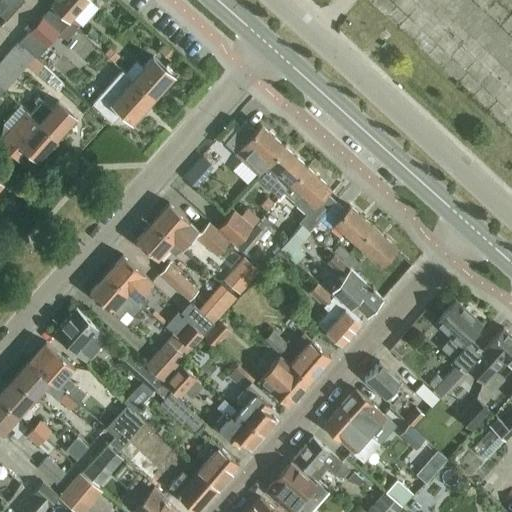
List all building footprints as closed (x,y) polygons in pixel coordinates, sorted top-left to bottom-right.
[(11,0),(9,3),(16,9),(23,0),(11,0)] [(56,0),(52,5),(69,21),(69,20),(70,22),(74,17),(89,0),(56,0)] [(0,13),(6,20),(16,9),(9,3),(0,13)] [(40,17),(58,33),(69,21),(52,5),(40,17)] [(91,27),(86,33),(93,40),(99,34),(91,27)] [(19,41),(37,56),(48,44),(30,29),(19,41)] [(9,51),(0,61),(0,85),(3,89),(26,63),(35,72),(43,63),(37,56),(19,41),(9,51)] [(166,43),(159,51),(169,60),(176,51),(173,49),(166,43)] [(111,45),(104,53),(114,62),(121,54),(111,45)] [(137,61),(127,73),(133,78),(151,95),(173,72),(154,55),(143,66),(137,61)] [(43,63),(35,72),(44,80),(53,72),(43,63)] [(131,118),(151,95),(133,78),(122,68),(93,101),(113,119),(122,109),(131,118)] [(30,112),(56,135),(75,114),(59,99),(52,107),(38,95),(35,99),(38,102),(30,111),(30,112)] [(37,156),(56,135),(30,112),(30,111),(28,109),(0,140),(20,157),(28,148),(37,156)] [(268,162),(269,162),(284,146),(259,124),(250,134),(240,125),(224,142),(235,151),(234,152),(257,174),(268,162)] [(217,145),(209,154),(212,157),(220,148),(217,145)] [(257,174),(256,175),(279,195),(282,191),(283,191),(284,192),(291,183),(306,167),(284,146),(269,162),(268,162),(257,174)] [(284,192),(294,201),(293,202),(306,213),(298,221),(301,223),(308,230),(327,209),(335,201),(325,192),(329,187),(306,167),(291,183),(284,192)] [(274,201),(268,196),(261,204),(267,209),(274,201)] [(337,198),(335,201),(327,209),(336,218),(346,207),(337,198)] [(172,239),(181,247),(196,230),(195,226),(189,220),(168,202),(152,220),(172,239)] [(333,221),(356,242),(372,226),(348,204),(346,207),(336,218),(333,221)] [(232,209),(217,226),(216,227),(235,244),(258,218),(246,207),(239,215),(232,209)] [(263,214),(237,246),(246,253),(251,246),(264,230),(263,229),(270,220),(263,214)] [(156,258),(158,255),(165,261),(173,252),(175,254),(181,247),(172,239),(152,220),(135,239),(156,258)] [(208,222),(204,226),(196,235),(215,253),(227,239),(208,222)] [(288,238),(279,248),(288,255),(288,256),(296,262),(304,252),(296,245),(309,231),(308,230),(301,223),(288,238)] [(395,246),(372,226),(356,242),(379,263),(395,246)] [(282,231),(257,261),(264,266),(288,237),(282,231)] [(332,249),(342,258),(347,252),(338,243),(332,249)] [(279,248),(271,258),(280,266),(288,256),(288,255),(279,248)] [(343,276),(336,284),(332,289),(351,306),(354,303),(366,314),(381,297),(355,273),(356,271),(333,252),(326,261),(343,276)] [(348,253),(347,252),(342,258),(356,270),(362,263),(349,252),(348,253)] [(105,273),(142,306),(148,299),(142,293),(152,282),(143,273),(122,254),(105,273)] [(243,256),(223,278),(239,292),(251,279),(256,274),(259,270),(243,256)] [(197,289),(168,263),(158,273),(188,299),(197,289)] [(134,316),(142,306),(105,273),(89,291),(118,317),(126,309),(134,316)] [(316,322),(340,344),(360,321),(339,303),(340,301),(317,281),(307,292),(327,310),(316,322)] [(208,297),(198,308),(213,321),(223,310),(208,297)] [(453,299),(435,319),(451,334),(441,346),(450,354),(479,322),(453,299)] [(173,331),(172,332),(190,348),(204,334),(203,333),(214,321),(213,321),(198,308),(193,303),(189,300),(181,310),(184,312),(182,315),(188,320),(176,334),(173,331)] [(53,331),(76,352),(84,358),(91,350),(106,334),(76,307),(53,331)] [(215,346),(231,328),(219,318),(203,335),(215,346)] [(511,335),(503,327),(483,349),(468,366),(484,380),(503,359),(511,366),(511,335)] [(263,338),(278,352),(287,342),(272,328),(263,338)] [(179,361),(190,348),(172,332),(145,363),(163,378),(179,361)] [(278,354),(309,380),(330,356),(303,332),(295,341),(302,347),(291,359),(288,357),(286,358),(280,352),(278,354)] [(464,371),(468,366),(483,349),(471,339),(452,360),(455,364),(431,388),(440,397),(464,371)] [(28,359),(49,378),(49,377),(63,390),(66,392),(67,391),(74,383),(65,375),(73,366),(45,341),(28,359)] [(151,391),(153,388),(160,381),(160,380),(128,351),(115,365),(125,372),(127,369),(151,391)] [(258,378),(261,380),(268,387),(267,387),(287,405),(309,380),(278,354),(258,378)] [(12,377),(33,396),(49,378),(28,359),(12,377)] [(401,380),(378,360),(363,377),(391,402),(401,391),(396,386),(401,380)] [(163,378),(162,379),(174,390),(180,395),(185,389),(196,376),(191,372),(179,361),(163,378)] [(234,368),(241,375),(242,373),(251,381),(254,377),(238,363),(234,368)] [(235,381),(241,375),(234,368),(228,375),(235,381)] [(0,390),(0,399),(17,414),(33,396),(12,377),(0,390)] [(170,390),(160,381),(153,388),(164,397),(159,403),(182,423),(185,420),(198,433),(206,423),(170,390)] [(414,390),(431,406),(439,398),(423,382),(414,390)] [(243,406),(238,411),(238,412),(263,433),(275,419),(267,412),(271,407),(247,385),(235,399),(243,406)] [(369,431),(368,432),(372,435),(382,423),(379,420),(384,414),(371,402),(371,403),(354,388),(339,405),(363,426),(369,431)] [(77,400),(67,391),(66,392),(63,390),(58,398),(70,408),(77,400)] [(242,441),(250,448),(263,433),(238,412),(238,411),(218,394),(213,401),(224,411),(213,424),(238,446),(242,441)] [(471,429),(489,409),(475,396),(457,416),(471,429)] [(0,431),(0,432),(17,414),(0,399),(0,431)] [(126,403),(105,426),(112,433),(131,412),(133,410),(126,403)] [(339,405),(323,423),(353,449),(363,458),(378,441),(372,435),(368,432),(369,431),(363,426),(339,405)] [(415,405),(404,418),(414,426),(425,413),(415,405)] [(131,412),(112,433),(114,434),(108,442),(118,450),(144,420),(133,410),(131,412)] [(385,420),(400,433),(409,423),(394,410),(385,420)] [(505,440),(511,432),(511,411),(503,421),(497,415),(488,424),(505,440)] [(25,434),(48,452),(53,445),(48,441),(55,433),(51,430),(51,429),(38,418),(25,434)] [(410,425),(403,433),(419,448),(427,439),(410,425)] [(77,436),(66,449),(77,458),(88,445),(77,436)] [(312,436),(293,458),(316,478),(326,467),(338,477),(347,467),(312,436)] [(204,461),(197,469),(217,486),(238,463),(210,438),(196,454),(204,461)] [(437,448),(426,459),(436,469),(447,457),(437,448)] [(36,466),(56,483),(66,472),(46,455),(36,466)] [(289,462),(266,489),(264,491),(287,511),(293,511),(300,504),(297,502),(313,483),(289,462)] [(168,487),(195,511),(217,486),(197,469),(187,480),(184,478),(186,475),(181,471),(168,487)] [(77,511),(83,511),(102,490),(78,470),(57,496),(77,511)] [(353,472),(346,479),(358,484),(362,479),(353,472)] [(384,490),(402,506),(413,493),(395,477),(384,490)] [(35,494),(19,511),(40,511),(57,494),(42,480),(33,491),(35,494)] [(154,484),(133,508),(137,511),(178,511),(165,500),(168,496),(154,484)] [(368,509),(370,511),(396,511),(402,506),(384,490),(368,509)] [(276,511),(259,496),(244,511),(276,511)]
